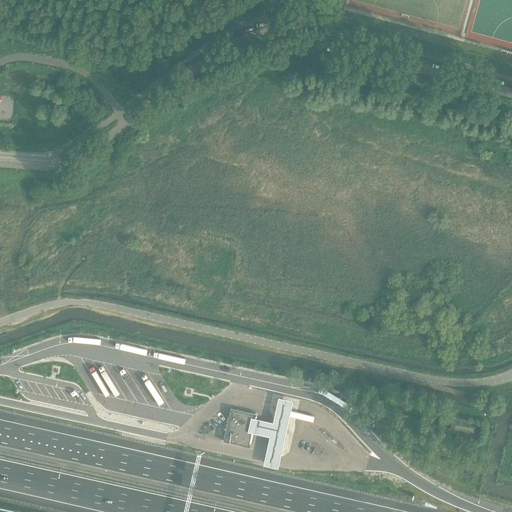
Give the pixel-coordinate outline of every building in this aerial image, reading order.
[(221,288),(222,282),(203,280),(202,286),(221,288)] [(177,380),(175,385),(199,394),(201,389),(177,380)] [(159,395),(156,399),(180,412),(182,408),(159,395)] [(274,424),(257,420),(254,432),(253,435),(271,439),(264,468),(281,472),(298,403),(280,399),(274,424)] [(253,435),(254,432),(257,420),(257,418),(251,417),(252,410),(239,407),(232,438),(252,443),(253,435)]
